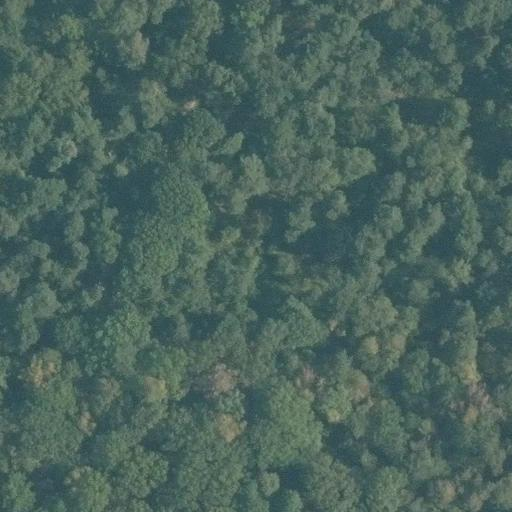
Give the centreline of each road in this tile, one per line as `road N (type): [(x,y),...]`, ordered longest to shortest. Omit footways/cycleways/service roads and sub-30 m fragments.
road 1 (track): [(0,252),(131,265),(226,0)]
road 2 (track): [(131,265),(55,511)]
